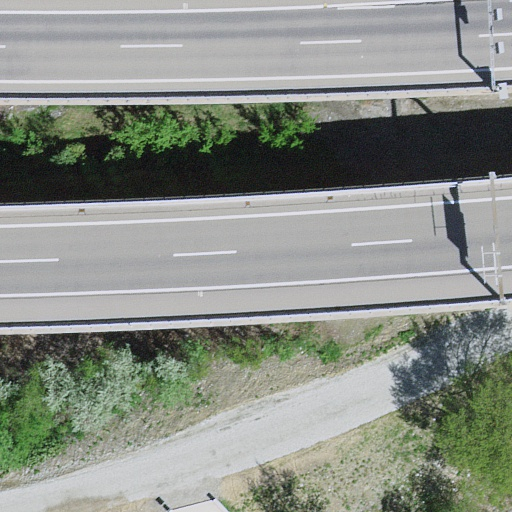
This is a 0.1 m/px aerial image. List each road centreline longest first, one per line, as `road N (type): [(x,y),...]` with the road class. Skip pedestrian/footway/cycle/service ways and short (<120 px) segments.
road 1 (motorway): [(0,260),(511,230)]
road 2 (motorway): [(511,33),(0,45)]
